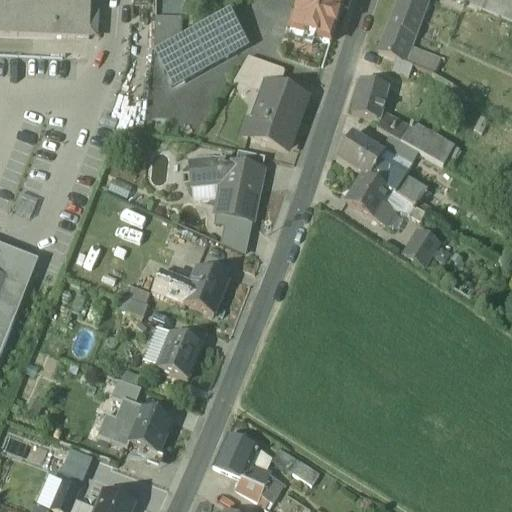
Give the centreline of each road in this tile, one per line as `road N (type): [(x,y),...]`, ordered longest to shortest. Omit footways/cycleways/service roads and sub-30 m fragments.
road 1 (unclassified): [(177,511),(321,149),(362,0)]
road 2 (track): [(225,405),(390,511)]
